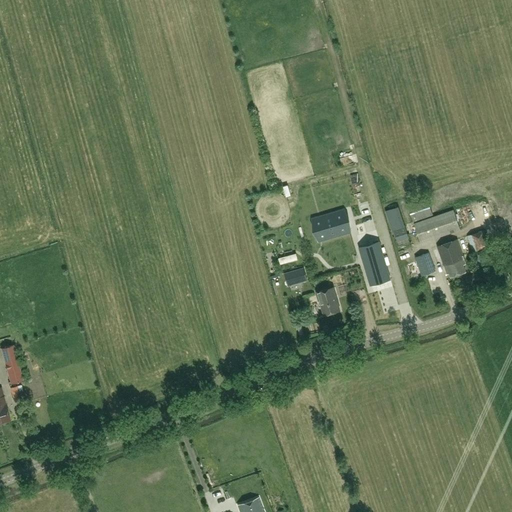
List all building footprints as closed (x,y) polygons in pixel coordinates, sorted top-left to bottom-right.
[(412,204),(408,205),(413,222),(433,216),(427,199),(412,204)] [(400,209),(387,213),(396,241),(408,237),(400,209)] [(323,217),(313,219),(314,224),(319,241),(320,240),(329,238),(351,231),(344,210),(323,217)] [(453,210),(414,224),(421,243),(460,229),(453,210)] [(484,230),(467,236),(472,252),(489,246),(484,230)] [(458,240),(437,247),(447,274),(449,274),(450,277),(466,272),(463,264),(466,263),(458,240)] [(378,242),(360,247),(371,285),(389,279),(378,242)] [(280,263),(298,258),(296,252),(279,257),(280,263)] [(429,252),(415,257),(422,276),(435,271),(429,252)] [(296,270),(285,273),(287,281),(298,278),(300,282),(307,280),(304,268),(296,270)] [(333,288),(317,293),(319,300),(320,300),(324,315),(340,311),(333,288)] [(335,319),(321,322),(322,330),(336,328),(335,319)] [(13,346),(1,349),(11,384),(23,380),(13,346)] [(21,400),(17,386),(10,387),(14,402),(21,400)] [(0,387),(0,423),(10,421),(0,387)] [(263,511),(259,497),(238,505),(239,511),(263,511)]
